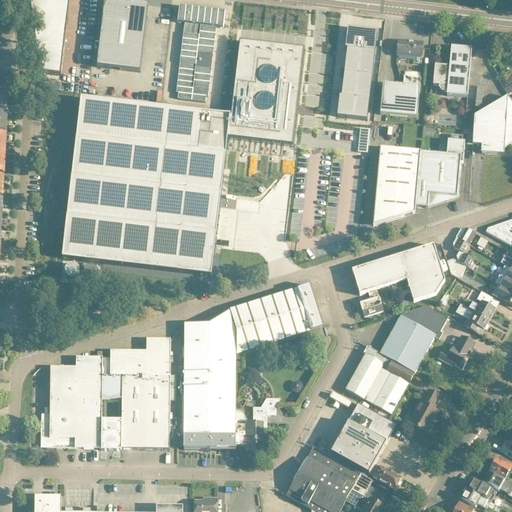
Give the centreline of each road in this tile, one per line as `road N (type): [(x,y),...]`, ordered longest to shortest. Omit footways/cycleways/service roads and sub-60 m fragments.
road 1 (unclassified): [(9,473),(269,472),(344,343),(323,268)]
road 2 (unclassified): [(29,362),(17,309),(27,100),(12,0)]
road 3 (unclassified): [(29,362),(323,268)]
road 4 (unclassified): [(323,268),(511,206)]
road 5 (tertiary): [(511,21),(333,0)]
road 6 (tertiary): [(429,511),(511,364)]
